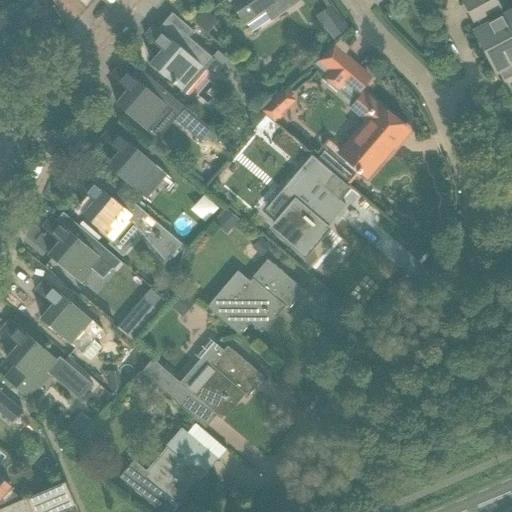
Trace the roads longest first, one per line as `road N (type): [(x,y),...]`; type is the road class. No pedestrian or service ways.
road 1 (residential): [(339,430),(464,267),(470,200),(456,139),(430,88),(351,0)]
road 2 (residential): [(0,257),(45,172),(47,135),(32,113)]
road 3 (unclassified): [(32,113),(129,0)]
road 4 (residential): [(279,473),(310,497),(332,492),(352,466),(339,430)]
